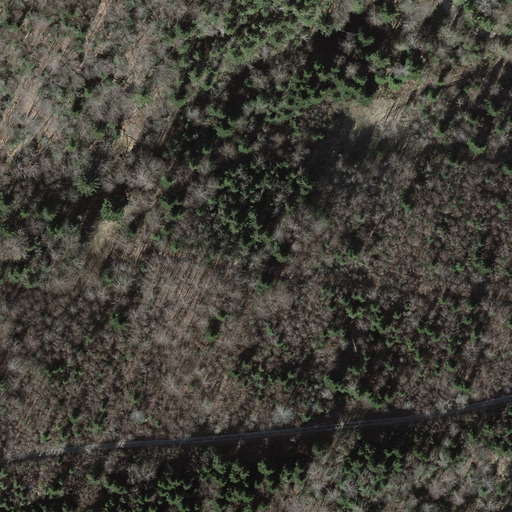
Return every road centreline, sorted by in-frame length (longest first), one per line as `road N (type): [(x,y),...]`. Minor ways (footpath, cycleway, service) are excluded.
road 1 (track): [(511,57),(414,91),(339,132),(235,156),(114,218),(100,239),(113,253),(188,253),(309,276),(511,296)]
road 2 (track): [(511,396),(341,424),(0,458)]
road 3 (track): [(358,124),(391,144),(511,153)]
